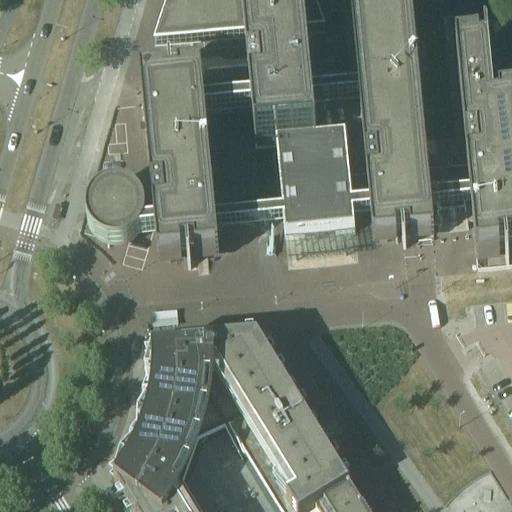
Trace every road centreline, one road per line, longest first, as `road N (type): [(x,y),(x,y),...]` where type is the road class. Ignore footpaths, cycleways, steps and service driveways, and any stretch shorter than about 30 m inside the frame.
road 1 (tertiary): [(9,308),(94,0)]
road 2 (residential): [(511,477),(444,364),(407,321),(383,311),(321,316),(300,331)]
road 3 (residential): [(381,511),(298,377),(292,357),(300,331)]
road 4 (tertiary): [(22,434),(43,401),(46,361),(37,336),(9,308)]
